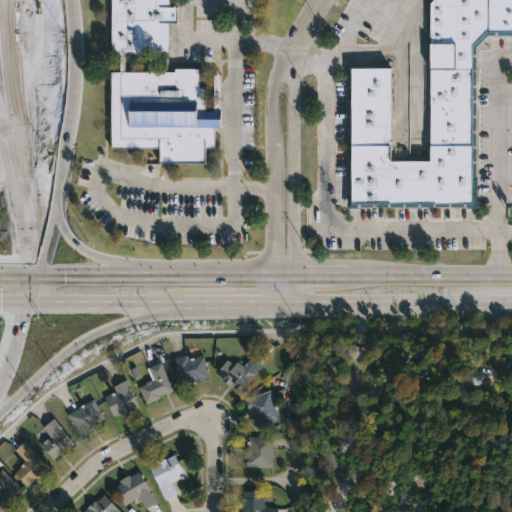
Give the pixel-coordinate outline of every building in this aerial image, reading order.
[(170,0),(170,8),(177,8),(177,23),(170,23),(170,54),(124,54),(124,72),(175,72),(175,69),(200,69),(200,88),(206,88),(206,112),(214,112),(214,75),(221,75),(221,129),(215,129),(215,149),(206,149),(206,165),(160,164),(160,149),(111,149),(111,73),(121,73),(121,54),(112,54),(112,0),(170,0)] [(511,0),(511,35),(490,35),(476,47),(477,210),(347,208),(350,67),(392,67),(392,163),(432,163),(430,4),(434,0),(511,0)] [(155,350),(173,389),(146,403),(139,387),(147,383),(146,381),(150,379),(151,381),(153,381),(145,364),(148,363),(144,355),(155,350)] [(203,354),(208,377),(179,385),(173,358),(187,355),(188,358),(203,354)] [(262,363),(241,391),(216,374),(227,359),(234,364),(237,361),(243,365),(252,355),(262,363)] [(480,390),(459,390),(459,358),(480,359),(480,390)] [(133,411),(124,416),(123,413),(113,416),(104,396),(115,391),(112,386),(126,379),(140,408),(133,411)] [(281,418),(259,427),(257,422),(253,424),(243,401),(269,390),(281,418)] [(93,399),(104,417),(98,421),(101,426),(80,438),(66,414),(93,399)] [(54,418),(74,443),(54,459),(47,451),(45,452),(40,444),(50,437),(42,427),(54,418)] [(272,439),(272,468),(246,467),(248,445),(246,445),(246,440),(251,440),(251,436),(272,436),(272,439)] [(50,467),(42,474),(39,471),(32,478),(35,480),(27,487),(13,473),(25,461),(14,450),(24,440),(50,467)] [(175,454),(182,471),(178,473),(180,477),(171,481),(177,493),(164,499),(149,465),(175,454)] [(0,469),(2,468),(22,490),(11,501),(13,502),(3,511),(1,511),(0,510),(0,469)] [(139,471),(157,502),(146,509),(139,497),(125,505),(114,486),(120,483),(119,480),(128,474),(129,476),(139,471)] [(264,491),(264,504),(265,504),(265,507),(277,507),(277,511),(241,511),(241,498),(243,498),(243,491),(264,491)] [(104,494),(121,511),(82,511),(90,504),(91,505),(95,501),(96,502),(104,494)]
